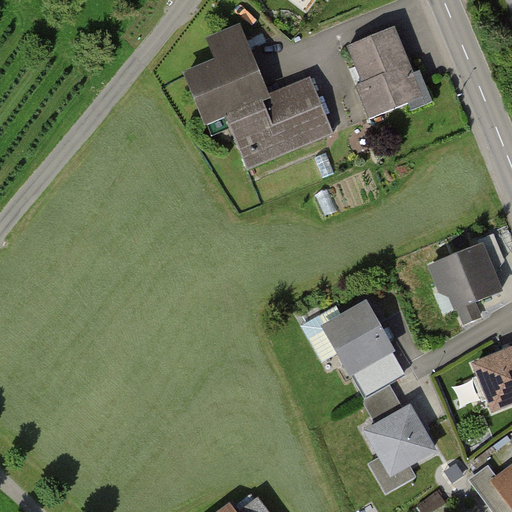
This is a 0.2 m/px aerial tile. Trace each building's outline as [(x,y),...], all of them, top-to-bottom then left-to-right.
[(244,27),(209,42),(221,71),(192,83),(212,130),(232,122),(256,179),(342,143),(312,73),(271,91),(244,27)] [(391,37),(353,51),(365,84),(353,89),(368,129),(429,106),(418,76),(407,80),(391,37)] [(486,250),(431,269),(448,318),(502,299),(486,250)] [(395,358),(368,302),(323,324),(350,380),(395,358)] [(511,355),(475,368),(492,416),(511,409),(511,355)] [(412,411),(364,436),(389,482),(437,457),(412,411)] [(511,470),(494,483),(511,509),(511,470)] [(265,511),(258,502),(244,511),(265,511)]
